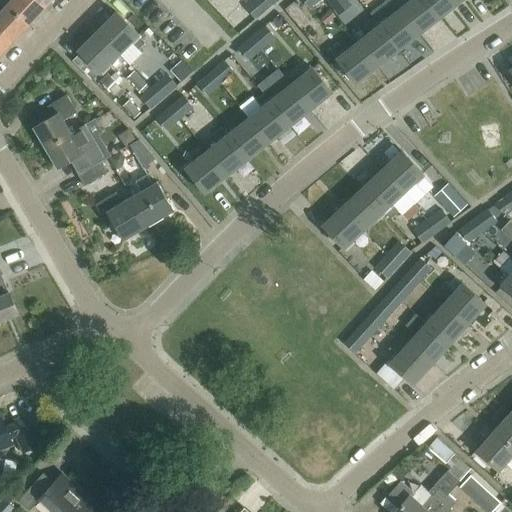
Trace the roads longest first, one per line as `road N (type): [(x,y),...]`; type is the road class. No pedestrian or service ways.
road 1 (residential): [(130,342),(327,147),(511,20)]
road 2 (residential): [(243,451),(185,488),(160,493),(26,366)]
road 3 (residential): [(511,359),(309,508)]
road 4 (residential): [(108,325),(0,164)]
road 5 (residential): [(243,451),(130,342)]
